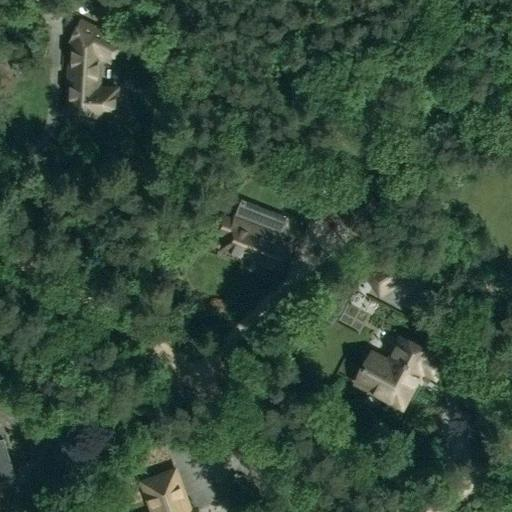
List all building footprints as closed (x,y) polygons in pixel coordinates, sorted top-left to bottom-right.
[(113,0),(114,14),(122,13),(121,0),(113,0)] [(69,80),(67,111),(95,112),(95,114),(116,115),(117,87),(99,86),(99,69),(98,69),(99,56),(110,61),(121,42),(80,21),(70,41),(75,43),(74,68),(69,68),(68,80),(69,80)] [(356,233),(383,211),(387,217),(404,203),(382,176),(370,186),(377,195),(372,199),(363,188),(337,209),(356,233)] [(255,186),(255,201),(275,201),(275,186),(255,186)] [(240,199),(233,218),(221,214),(215,228),(227,233),(223,244),(247,254),(242,266),(259,272),(263,260),(284,268),(293,244),(279,239),(287,218),(240,199)] [(362,273),(379,298),(416,273),(399,248),(362,273)] [(436,381),(447,361),(398,334),(386,356),(371,349),(353,383),(404,410),(423,374),(436,381)] [(0,480),(15,477),(4,438),(0,439),(0,480)] [(191,511),(175,469),(145,480),(156,511),(191,511)]
